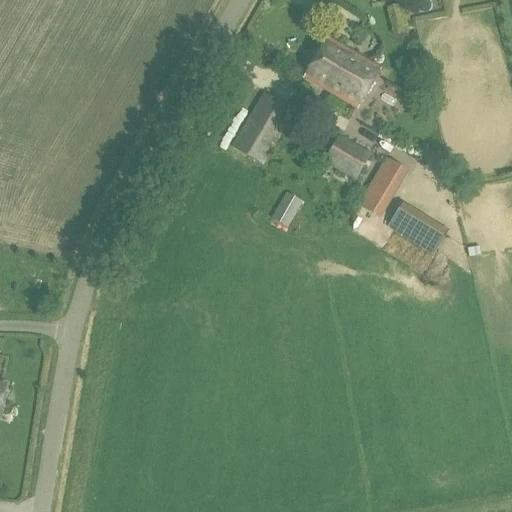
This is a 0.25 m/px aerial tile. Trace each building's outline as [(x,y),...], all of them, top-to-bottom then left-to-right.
[(390,22),(407,18),(403,4),(387,7),(390,22)] [(358,40),(363,27),(343,19),(338,32),(358,40)] [(307,78),(358,108),(380,70),(329,40),(307,78)] [(232,147),(265,166),(296,111),(265,93),(232,147)] [(328,161),(357,178),(370,156),(340,139),(328,161)] [(357,206),(375,216),(403,169),(386,158),(357,206)] [(272,219),(288,229),(303,202),(287,193),(272,219)]
